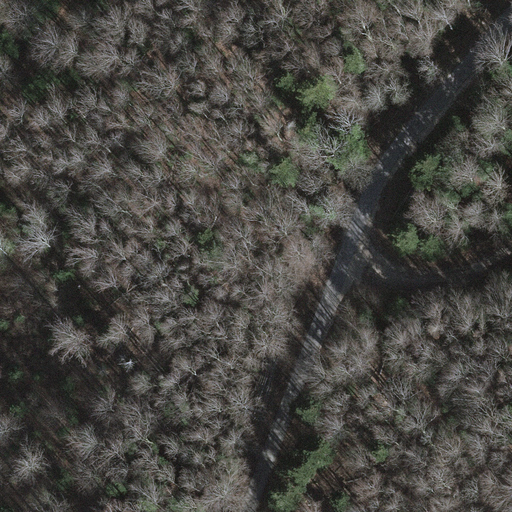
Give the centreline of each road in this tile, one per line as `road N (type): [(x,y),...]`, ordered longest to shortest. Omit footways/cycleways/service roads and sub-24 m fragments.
road 1 (track): [(511,8),(399,141),(371,189),(245,511)]
road 2 (track): [(511,241),(454,271),(414,272),(345,248)]
road 3 (track): [(0,114),(30,50),(79,0)]
